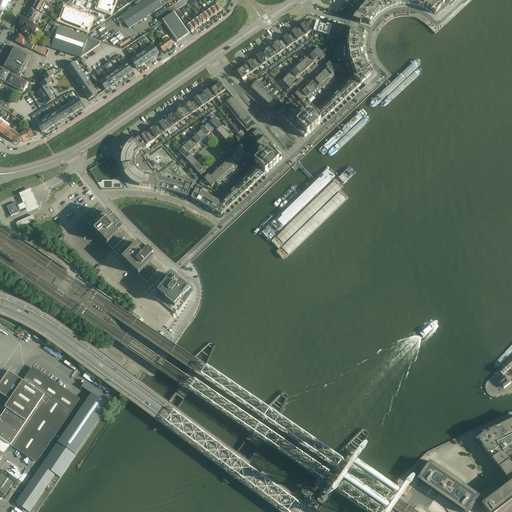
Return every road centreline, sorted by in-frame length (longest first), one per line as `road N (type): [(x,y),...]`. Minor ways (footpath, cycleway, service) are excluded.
road 1 (secondary): [(297,511),(48,328),(0,304)]
road 2 (unclassified): [(153,370),(193,309),(197,286),(100,196)]
road 3 (residential): [(90,111),(222,19),(236,0)]
road 4 (residential): [(77,167),(221,71)]
road 5 (secondary): [(69,154),(211,58)]
road 6 (residential): [(271,114),(338,49),(346,22)]
